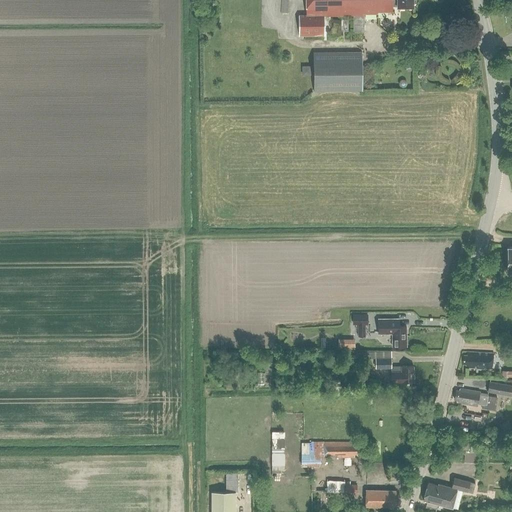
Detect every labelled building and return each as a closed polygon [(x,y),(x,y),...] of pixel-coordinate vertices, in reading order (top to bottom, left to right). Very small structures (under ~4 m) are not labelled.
[(397,7),(413,7),(413,0),(306,0),(306,15),(299,16),(299,36),(324,36),(324,16),(353,16),(353,32),(364,32),(364,15),(370,15),(370,14),(377,14),(377,12),(392,11),(392,4),(397,4),(397,7)] [(362,52),(313,53),(314,91),(362,91),(362,52)] [(399,82),(399,85),(400,87),(402,88),(404,88),(406,87),(407,85),(407,83),(406,81),(404,80),(402,80),(400,81),(399,82)] [(352,315),(352,324),(358,324),(358,332),(365,332),(365,324),(367,324),(368,315),(352,315)] [(377,319),(377,334),(392,334),(393,346),(393,347),(407,347),(406,336),(406,327),(399,327),(399,319),(377,319)] [(376,358),(376,368),(391,368),(391,383),(414,383),(414,366),(392,367),(391,352),(370,353),(370,358),(376,358)] [(492,369),(494,354),(467,352),(467,355),(464,355),(463,364),(466,364),(466,368),(492,369)] [(511,396),(511,389),(511,385),(489,381),(487,391),(511,396)] [(456,390),(454,400),(457,400),(457,403),(477,406),(477,404),(486,406),(488,395),(480,393),(480,392),(460,388),(459,391),(456,390)] [(511,427),(507,421),(500,425),(506,435),(511,430),(511,427)] [(358,445),(354,445),(354,442),(323,443),(302,443),(301,466),(319,466),(323,456),(323,458),(330,458),(330,455),(337,455),(337,458),(354,457),(354,454),(358,454),(358,445)] [(466,445),(465,461),(477,461),(478,445),(466,445)] [(284,449),(271,449),(271,473),(272,473),(280,473),(280,470),(284,470),(284,449)] [(211,471),(211,486),(225,486),(225,471),(211,471)] [(226,473),(226,492),(238,492),(238,473),(226,473)] [(428,483),(423,500),(427,501),(426,506),(436,509),(438,504),(452,508),(457,489),(467,492),(473,493),(475,483),(470,482),(454,478),(451,487),(438,484),(438,485),(428,483)] [(345,493),(357,493),(357,485),(345,485),(345,492),(345,493)] [(396,507),(396,491),(366,490),(365,506),(396,507)] [(211,511),(235,511),(236,492),(211,492),(211,511)]
